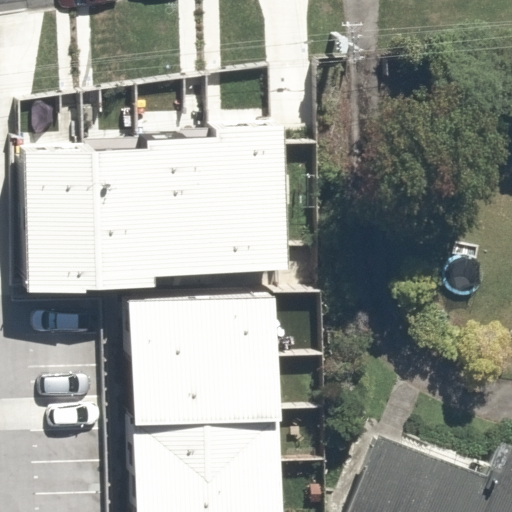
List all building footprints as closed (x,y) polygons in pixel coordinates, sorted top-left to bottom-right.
[(216,138),(223,274),(286,270),(284,126),(216,128),(216,138)] [(148,146),(154,276),(223,274),(216,138),(148,140),(148,146)] [(148,146),(87,149),(94,289),(155,287),(154,276),(148,146)] [(87,149),(23,152),(27,293),(94,289),(87,149)] [(275,296),(129,302),(132,363),(279,357),(275,296)] [(279,357),(132,363),(134,419),(281,415),(279,357)] [(281,415),(134,419),(134,465),(282,460),(281,415)] [(511,511),(511,453),(501,483),(381,437),(347,511),(511,511)] [(283,511),(282,460),(134,465),(136,511),(283,511)]
